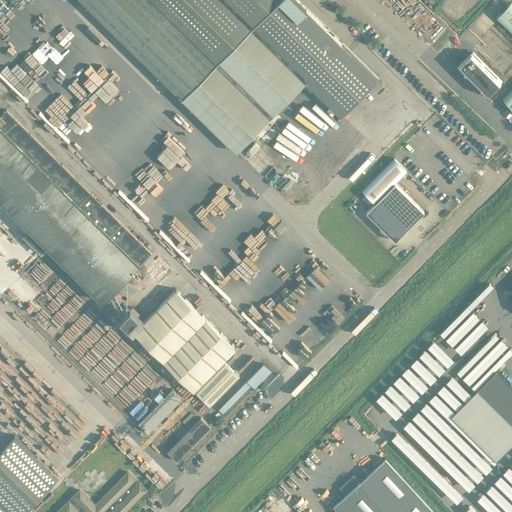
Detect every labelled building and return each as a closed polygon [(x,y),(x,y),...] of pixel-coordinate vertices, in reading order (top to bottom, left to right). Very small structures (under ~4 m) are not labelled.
[(83,0),(181,95),(236,149),(305,78),(341,114),(377,77),(298,0),(83,0)] [(499,25),(502,22),(511,31),(511,0),(504,0),(490,16),(499,25)] [(499,80),(470,51),(458,63),(487,92),(499,80)] [(511,89),(503,99),(511,107),(511,89)] [(0,198),(29,227),(26,231),(34,238),(32,240),(41,249),(46,244),(102,299),(150,250),(6,108),(0,113),(0,198)] [(423,209),(394,181),(365,210),(395,238),(423,209)] [(193,388),(235,345),(176,287),(133,330),(193,388)] [(130,305),(119,316),(133,329),(143,318),(130,305)] [(505,349),(511,344),(511,342),(507,337),(500,342),(505,349)] [(467,347),(470,350),(466,354),(477,362),(487,348),(473,338),(467,347)] [(209,403),(239,374),(224,359),(195,389),(209,403)] [(511,383),(495,367),(476,386),(511,421),(511,383)] [(147,430),(181,396),(171,387),(138,421),(147,430)] [(139,396),(129,406),(137,413),(147,403),(139,396)] [(176,459),(210,425),(200,415),(166,449),(176,459)] [(0,511),(20,511),(58,475),(14,433),(0,447),(0,511)] [(511,452),(501,465),(506,470),(511,463),(511,452)] [(436,511),(384,456),(333,504),(340,511),(436,511)] [(128,470),(95,503),(79,488),(55,511),(121,511),(145,487),(128,470)]
